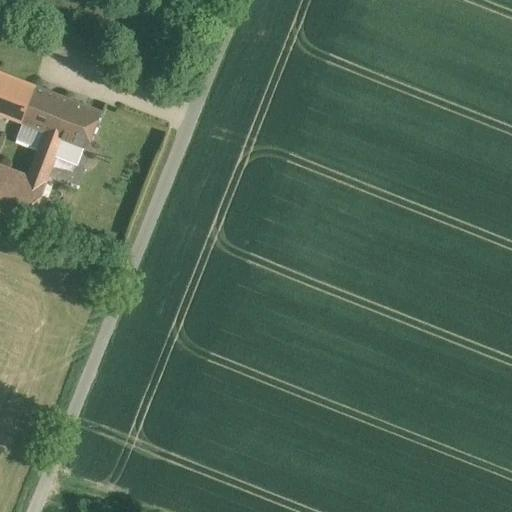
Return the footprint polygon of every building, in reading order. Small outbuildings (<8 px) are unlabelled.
[(37,86),(0,72),(0,111),(23,121),(37,86)] [(70,100),(37,86),(23,121),(45,129),(57,134),(70,100)] [(101,111),(70,100),(57,134),(63,136),(88,146),(101,111)] [(45,129),(28,174),(46,181),(63,136),(57,134),(45,129)] [(28,174),(0,163),(0,212),(28,223),(46,181),(28,174)]
